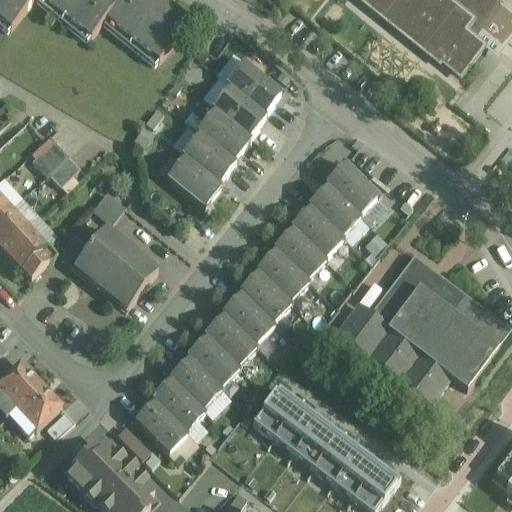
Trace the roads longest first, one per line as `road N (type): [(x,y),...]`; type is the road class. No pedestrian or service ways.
road 1 (residential): [(338,104),(109,391),(79,380),(0,303)]
road 2 (residential): [(198,0),(338,104)]
road 3 (residential): [(338,104),(459,202)]
road 4 (residential): [(511,412),(434,511)]
